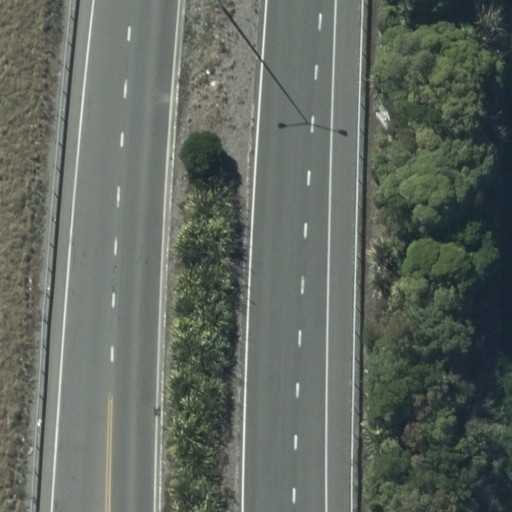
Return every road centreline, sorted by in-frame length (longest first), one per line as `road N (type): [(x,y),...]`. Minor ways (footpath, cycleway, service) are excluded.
road 1 (trunk): [(81,511),(114,0)]
road 2 (trunk): [(133,511),(154,0)]
road 3 (trunk): [(287,155),(308,344),(308,511)]
road 4 (trunk): [(287,155),(268,511)]
road 5 (trunk): [(297,0),(287,155)]
